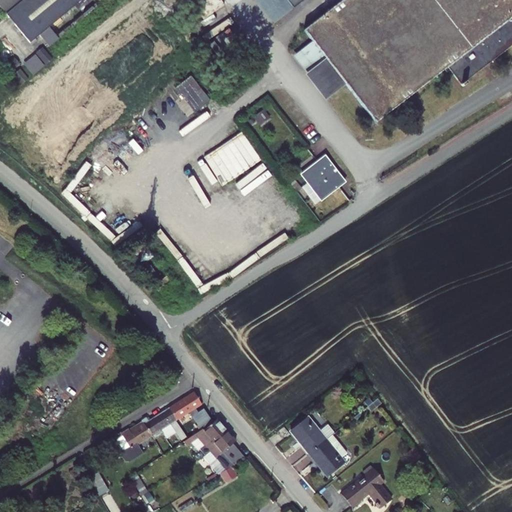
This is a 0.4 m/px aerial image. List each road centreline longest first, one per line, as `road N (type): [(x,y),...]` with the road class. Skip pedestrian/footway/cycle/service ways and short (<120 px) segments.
road 1 (unclassified): [(164,334),(511,112)]
road 2 (unclassified): [(0,495),(199,377)]
road 3 (unclassified): [(0,172),(87,247),(164,334)]
road 4 (unclassified): [(199,377),(314,511)]
